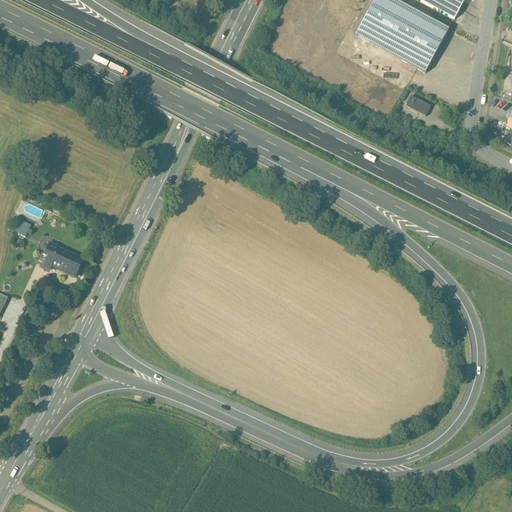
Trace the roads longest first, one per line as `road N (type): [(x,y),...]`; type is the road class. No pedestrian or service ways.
road 1 (motorway): [(304,165),(444,280),(480,345),(477,392),(440,445),(400,464),(322,461)]
road 2 (primary): [(84,334),(248,0)]
road 3 (motorway): [(511,242),(188,77)]
road 4 (motorway): [(0,12),(304,165)]
road 5 (motorway): [(304,165),(511,271)]
road 6 (motorway): [(322,461),(371,478),(427,473),(511,422)]
road 7 (residential): [(490,0),(472,131),(485,154),(511,167)]
road 8 (motorway): [(188,77),(32,0)]
road 9 (motorway): [(181,391),(322,461)]
road 10 (motorway): [(188,77),(78,0)]
